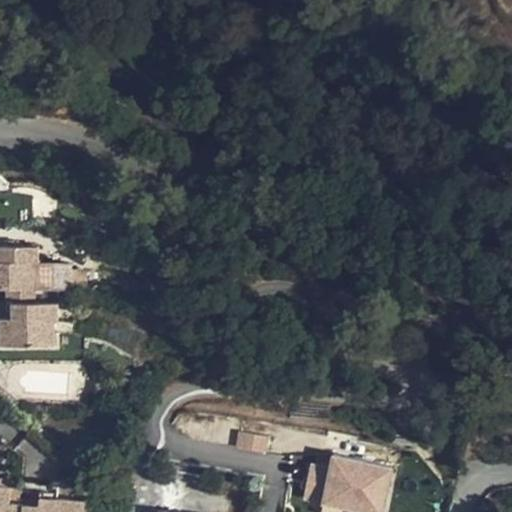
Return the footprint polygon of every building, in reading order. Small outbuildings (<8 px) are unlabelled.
[(63,263),(44,263),(33,262),(34,246),(0,245),(0,287),(2,288),(31,289),(31,284),(63,285),(63,266),(63,263)] [(45,246),(34,246),(33,262),(44,263),(45,246)] [(78,267),(63,266),(63,285),(77,285),(78,267)] [(57,290),(31,289),(2,288),(2,301),(56,302),(57,290)] [(54,347),(56,302),(2,301),(1,329),(0,328),(0,340),(29,342),(29,347),(54,347)] [(511,378),(509,377),(499,410),(511,413),(511,378)] [(91,408),(108,410),(110,383),(95,381),(91,408)] [(270,450),(273,432),(243,428),(240,446),(270,450)] [(386,511),(396,462),(337,450),(334,464),(316,460),(309,496),(386,511)] [(14,490),(0,488),(0,511),(26,511),(27,506),(13,505),(14,490)] [(47,500),(46,508),(55,509),(56,501),(47,500)] [(87,511),(88,505),(56,501),(55,509),(46,508),(27,506),(26,511),(87,511)]
